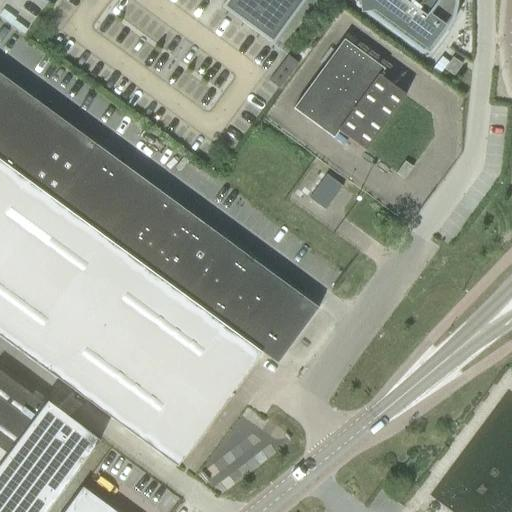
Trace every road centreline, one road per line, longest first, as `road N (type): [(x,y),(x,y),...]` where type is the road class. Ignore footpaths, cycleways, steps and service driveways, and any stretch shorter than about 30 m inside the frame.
road 1 (unclassified): [(340,445),(295,410),(473,156),(482,0)]
road 2 (unclassified): [(340,445),(484,328)]
